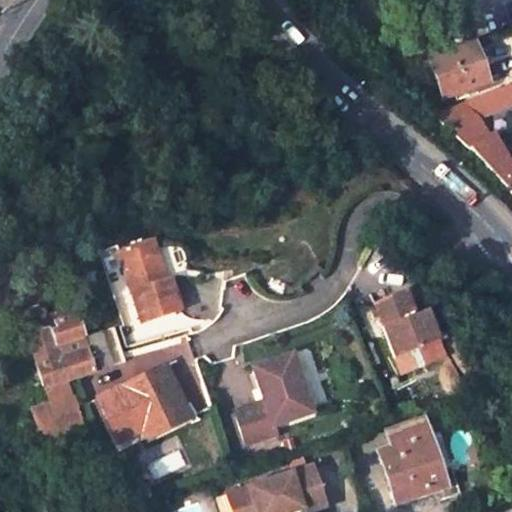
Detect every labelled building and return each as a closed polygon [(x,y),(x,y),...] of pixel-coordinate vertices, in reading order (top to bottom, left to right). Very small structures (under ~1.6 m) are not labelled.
[(429,61),(442,97),(481,83),(468,47),(429,61)] [(465,121),(511,102),(511,84),(430,116),(503,191),(511,186),(511,164),(510,166),(491,136),(480,141),(465,121)] [(511,186),(503,191),(511,200),(511,186)] [(158,276),(144,236),(113,246),(137,319),(176,305),(165,273),(158,276)] [(370,298),(380,322),(379,322),(391,353),(433,336),(421,307),(410,311),(401,286),(370,298)] [(48,343),(78,332),(70,308),(45,316),(47,321),(42,322),(35,305),(15,312),(27,349),(48,343)] [(95,327),(78,332),(90,366),(106,361),(95,327)] [(67,373),(90,366),(78,332),(48,343),(51,355),(45,357),(52,378),(67,373)] [(51,355),(48,343),(27,349),(39,382),(52,378),(45,357),(51,355)] [(307,409),(287,350),(248,364),(260,398),(230,408),(242,441),(272,430),(269,422),(307,409)] [(94,393),(113,430),(143,414),(151,430),(187,412),(161,360),(94,393)] [(48,397),(55,416),(75,409),(69,391),(48,397)] [(143,414),(113,430),(116,436),(140,424),(145,434),(151,430),(143,414)] [(383,431),(387,444),(374,448),(393,507),(448,490),(423,417),(383,431)] [(325,501),(311,461),(227,490),(234,511),(243,511),(257,507),(258,511),(275,511),(277,508),(282,506),(283,510),(300,504),(301,509),(325,501)]
